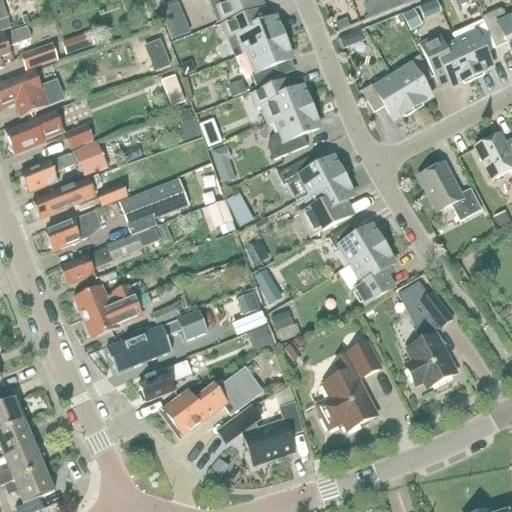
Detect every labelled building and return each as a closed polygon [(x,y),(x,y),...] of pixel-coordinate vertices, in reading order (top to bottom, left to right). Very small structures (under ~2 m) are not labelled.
[(0,0),(0,22),(8,19),(1,0),(0,0)] [(210,0),(209,5),(217,25),(264,7),(260,0),(210,0)] [(380,16),(400,9),(397,0),(377,8),(380,16)] [(400,9),(421,1),(420,0),(398,0),(397,0),(400,9)] [(473,0),(454,0),(458,9),(474,2),(473,0)] [(43,5),(34,8),(39,21),(48,18),(43,5)] [(170,8),(159,12),(171,42),(182,38),(170,8)] [(369,21),(380,16),(377,8),(366,13),(369,21)] [(511,20),(508,22),(503,12),(499,11),(481,20),(483,25),(484,28),(486,27),(496,50),(507,45),(511,55),(511,20)] [(242,58),(249,55),(284,41),(276,21),(270,23),(265,12),(219,30),(225,46),(230,48),(237,45),(242,58)] [(402,18),(410,32),(420,26),(413,12),(402,18)] [(335,26),(338,33),(349,29),(346,22),(335,26)] [(485,55),(496,50),(486,27),(484,28),(474,32),(476,37),(457,46),(472,80),(492,71),(485,55)] [(0,69),(4,69),(2,64),(11,61),(7,50),(31,41),(26,28),(0,38),(0,69)] [(88,36),(62,45),(66,58),(93,48),(88,36)] [(350,36),(338,41),(342,52),(355,47),(350,36)] [(457,46),(446,51),(439,36),(419,45),(424,56),(434,78),(445,73),(453,89),(472,80),(457,46)] [(275,68),(292,62),(284,41),(249,55),(256,74),(252,76),(256,88),(280,79),(275,68)] [(160,44),(145,50),(149,61),(164,55),(160,44)] [(26,74),(57,63),(51,46),(19,57),(26,74)] [(412,112),(431,100),(422,85),(433,79),(420,57),(408,64),(411,68),(393,79),(412,112)] [(181,68),(184,78),(193,74),(190,65),(181,68)] [(14,82),(0,87),(0,110),(15,105),(21,120),(48,110),(63,104),(55,83),(40,89),(34,75),(14,82)] [(150,80),(156,96),(170,91),(164,75),(150,80)] [(394,123),(412,112),(393,79),(375,90),(373,86),(361,93),(374,115),(385,108),(394,123)] [(245,94),(242,85),(229,90),(232,99),(245,94)] [(311,110),(303,90),(287,96),(282,85),(259,95),(264,106),(261,107),(270,128),(277,125),(311,110)] [(182,98),(170,102),(172,110),(184,105),(182,98)] [(303,137),(319,131),(311,110),(277,125),(281,135),(271,140),(268,145),(267,150),(272,163),(308,148),(303,137)] [(190,113),(173,120),(183,143),(199,136),(190,113)] [(42,143),(62,135),(54,115),(4,134),(13,157),(43,145),(42,143)] [(87,129),(65,137),(70,152),(93,145),(87,129)] [(511,160),(500,137),(475,150),(492,183),(511,172),(511,160)] [(180,141),(167,146),(172,159),(185,154),(180,141)] [(215,149),(212,141),(205,144),(207,152),(215,149)] [(107,170),(102,158),(97,145),(74,154),(74,155),(70,157),(49,165),(20,175),(27,195),(56,184),(53,176),(74,167),(75,168),(78,167),(83,179),(107,170)] [(222,187),(234,183),(223,153),(212,157),(222,187)] [(344,180),(333,160),(318,168),(312,158),(277,176),(282,188),(296,181),(300,179),(310,197),(344,180)] [(482,213),(471,191),(460,197),(444,166),(418,179),(437,215),(451,208),(460,224),(482,213)] [(344,218),(339,207),(354,199),(344,180),(310,197),(304,200),(308,209),(298,214),(310,236),(344,218)] [(74,201),(85,196),(95,191),(91,181),(67,190),(60,193),(31,204),(39,222),(67,211),(65,207),(75,204),(74,201)] [(155,223),(188,209),(178,182),(118,205),(132,238),(157,228),(155,223)] [(100,210),(127,200),(126,198),(132,196),(128,186),(123,189),(122,187),(96,197),(100,210)] [(239,228),(252,222),(239,197),(226,204),(239,228)] [(230,224),(223,205),(208,210),(215,229),(230,224)] [(88,240),(85,231),(99,226),(94,214),(43,234),(51,254),(79,243),(88,240)] [(504,215),(494,220),(500,232),(510,226),(504,215)] [(383,248),(372,229),(357,238),(351,227),(329,241),(336,252),(340,249),(351,267),(383,248)] [(155,232),(136,239),(141,251),(159,244),(155,232)] [(105,251),(57,269),(65,289),(93,278),(91,273),(111,265),(111,263),(127,257),(122,244),(105,251)] [(244,251),(250,262),(264,255),(258,244),(244,251)] [(383,248),(351,267),(362,285),(357,288),(361,293),(352,298),(361,313),(370,308),(392,296),(380,275),(394,266),(383,248)] [(264,272),(252,279),(261,293),(272,286),(264,272)] [(132,300),(144,295),(140,284),(128,289),(127,289),(111,295),(112,297),(106,299),(102,289),(73,301),(81,321),(132,300)] [(417,286),(397,297),(415,329),(413,330),(421,345),(406,353),(412,364),(405,368),(416,389),(423,385),(427,392),(457,376),(436,337),(435,338),(434,334),(439,330),(440,331),(452,322),(433,297),(428,300),(417,286)] [(252,295),(235,302),(242,318),(258,312),(252,295)] [(140,320),(137,311),(132,300),(81,321),(89,341),(140,320)] [(155,327),(177,317),(173,307),(151,317),(155,327)] [(198,314),(106,351),(116,376),(171,354),(166,342),(181,336),(184,344),(207,335),(198,314)] [(284,315),(271,320),(275,333),(288,328),(284,315)] [(254,354),(271,347),(264,329),(247,335),(254,354)] [(368,346),(335,363),(343,378),(323,388),(330,401),(316,408),(328,433),(343,426),(347,434),(377,418),(358,382),(360,382),(381,371),(368,346)] [(293,347),(286,352),(294,362),(300,357),(293,347)] [(189,376),(185,365),(145,380),(146,382),(138,385),(145,403),(173,393),(168,381),(172,380),(173,383),(189,376)] [(183,440),(223,410),(230,419),(263,395),(244,370),(222,386),(220,384),(214,388),(213,387),(194,401),(187,392),(162,411),(183,440)] [(0,408),(0,435),(25,425),(15,402),(0,408)] [(289,439),(302,434),(294,405),(278,411),(283,424),(256,433),(253,425),(259,421),(251,410),(217,435),(225,445),(240,434),(242,438),(253,468),(294,454),(289,439)] [(35,449),(25,425),(0,435),(0,456),(2,462),(35,449)] [(12,485),(44,471),(35,449),(2,462),(7,472),(0,474),(0,489),(4,488),(12,485)] [(54,497),(46,477),(44,471),(12,485),(4,488),(8,498),(16,494),(21,508),(14,511),(43,511),(39,503),(54,497)]
